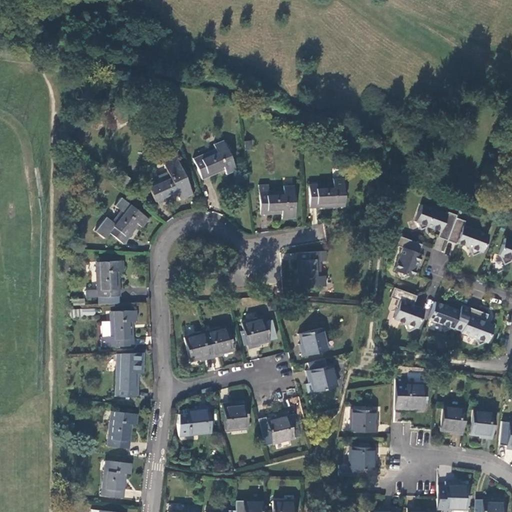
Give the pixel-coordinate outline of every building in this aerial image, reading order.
[(223,140),(213,145),(215,148),(192,158),(202,180),(224,170),(227,175),(236,171),(223,140)] [(242,141),(244,150),(251,149),(250,140),(242,141)] [(174,158),(162,164),(167,175),(157,180),(154,173),(144,178),(157,205),(176,196),(179,201),(191,196),(174,158)] [(131,181),(122,174),(115,184),(124,191),(131,181)] [(308,207),(342,206),(342,179),(332,179),(332,184),(307,184),(308,207)] [(280,214),(280,220),(293,219),(292,185),(281,185),(281,190),(267,191),(267,183),(257,184),(259,215),(280,214)] [(147,221),(128,208),(125,205),(118,201),(112,210),(119,214),(111,226),(104,221),(94,235),(105,243),(109,237),(125,247),(138,228),(141,230),(147,221)] [(437,238),(446,242),(454,218),(455,216),(446,213),(445,215),(420,206),(414,223),(416,224),(419,231),(427,228),(439,232),(437,238)] [(467,247),(471,256),(480,252),(482,252),(488,235),(462,226),(464,222),(454,218),(446,242),(456,245),(457,243),(467,247)] [(408,276),(412,277),(420,255),(418,254),(421,246),(399,238),(396,245),(402,248),(394,271),(397,272),(401,280),(408,276)] [(511,242),(503,239),(497,256),(498,257),(502,266),(511,261),(511,242)] [(295,253),(296,279),(299,278),(300,289),(324,287),(324,276),(319,277),(318,262),(324,262),(323,252),(295,253)] [(122,260),(94,261),(96,289),(85,289),(85,297),(99,297),(119,296),(120,296),(119,271),(122,271),(122,260)] [(397,300),(395,305),(396,309),(392,319),(404,323),(408,332),(416,328),(417,328),(424,310),(412,306),(415,297),(393,288),(389,297),(397,300)] [(119,296),(99,297),(99,305),(119,304),(119,296)] [(221,309),(228,307),(227,300),(219,301),(221,309)] [(458,311),(434,302),(428,319),(439,323),(443,332),(451,328),(461,331),(469,308),(461,305),(458,311)] [(94,315),(94,308),(68,309),(69,317),(82,316),(82,315),(94,315)] [(487,314),(469,308),(461,331),(460,332),(474,337),(478,345),(485,341),(487,342),(493,325),(486,323),(485,320),(487,314)] [(108,312),(109,322),(102,322),(102,337),(101,337),(101,347),(110,348),(133,347),(132,323),(136,322),(136,311),(108,312)] [(240,324),(247,351),(260,348),(259,346),(268,344),(262,318),(240,324)] [(204,333),(211,360),(223,357),(223,355),(232,352),(226,327),(204,333)] [(298,346),(301,357),(328,350),(322,328),(297,334),(300,345),(298,346)] [(199,363),(211,360),(204,333),(183,338),(189,363),(199,361),(199,363)] [(138,354),(115,355),(114,397),(138,397),(138,373),(143,373),(143,363),(138,362),(138,354)] [(304,372),(307,384),(310,383),(312,393),(337,385),(331,364),(304,372)] [(406,379),(393,379),(393,411),(401,412),(413,412),(413,410),(423,410),(423,399),(424,385),(424,384),(406,383),(406,379)] [(310,383),(307,384),(302,385),(304,395),(312,393),(310,383)] [(222,403),(225,432),(247,429),(245,403),(235,404),(235,402),(222,403)] [(184,410),(187,436),(209,433),(206,405),(194,406),(194,409),(184,410)] [(461,437),(464,409),(441,406),(439,433),(449,433),(449,436),(461,437)] [(109,411),(105,446),(129,449),(131,425),(136,426),(137,415),(109,411)] [(348,432),(376,433),(376,421),(374,421),(374,411),(348,411),(348,432)] [(478,440),(490,441),(493,413),(471,411),(468,437),(478,438),(478,440)] [(266,421),(273,445),(294,440),(291,428),(297,427),(294,414),(288,416),(287,412),(275,415),(276,418),(266,421)] [(348,448),(348,470),(374,470),(374,461),(376,461),(376,448),(348,448)] [(103,461),(99,496),(123,499),(126,475),(130,476),(132,465),(103,461)] [(436,485),(436,497),(435,511),(449,511),(449,510),(465,511),(466,485),(457,484),(457,482),(444,482),(444,486),(436,485)] [(480,511),(502,511),(503,500),(491,499),(491,501),(481,501),(480,511)] [(264,511),(264,500),(242,501),(241,511),(264,511)] [(272,511),(294,511),(295,500),(272,500),(272,511)]
